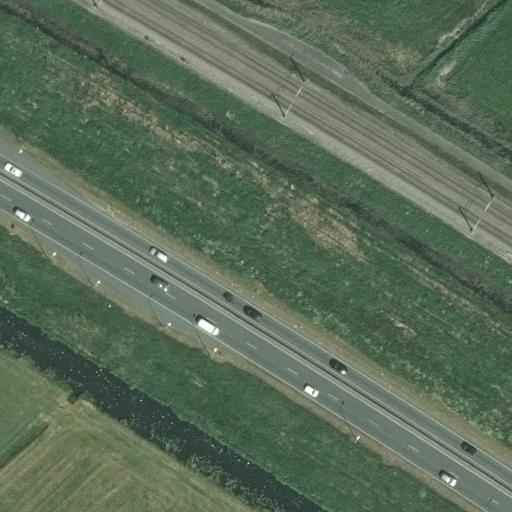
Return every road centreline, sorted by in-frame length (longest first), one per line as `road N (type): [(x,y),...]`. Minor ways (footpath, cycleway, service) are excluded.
road 1 (trunk): [(511,484),(357,380),(0,167)]
road 2 (trunk): [(0,197),(503,511)]
